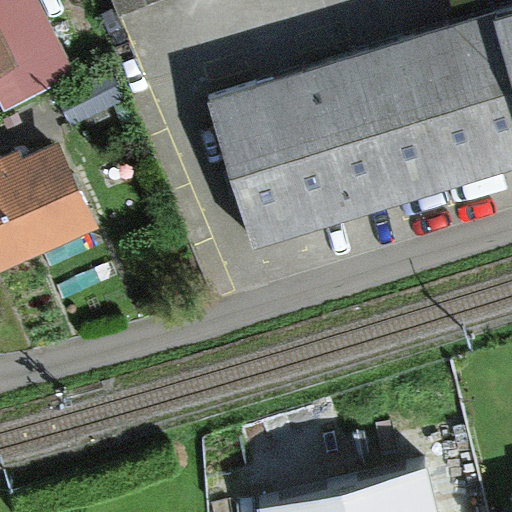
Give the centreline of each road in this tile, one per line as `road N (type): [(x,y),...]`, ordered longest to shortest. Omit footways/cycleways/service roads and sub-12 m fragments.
road 1 (residential): [(511,234),(0,380)]
road 2 (unknown): [(262,310),(179,97),(184,0)]
